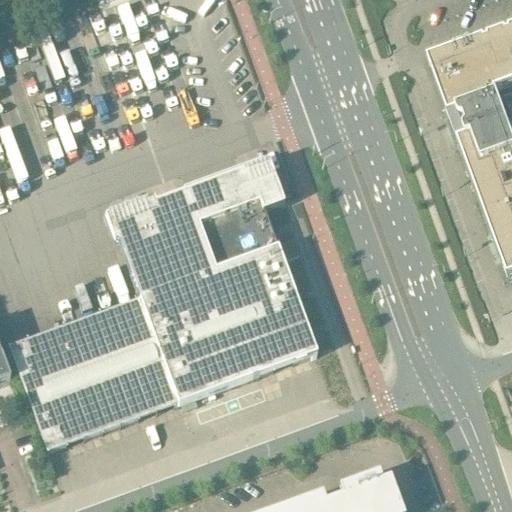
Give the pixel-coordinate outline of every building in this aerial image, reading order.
[(511,32),(426,64),(456,145),(511,124),(511,32)] [(263,218),(283,211),(267,168),(109,225),(138,305),(8,352),(8,351),(7,352),(46,459),(47,458),(315,360),(263,218)] [(511,196),(479,208),(508,287),(511,285),(511,196)] [(287,263),(298,259),(293,245),(282,250),(287,263)] [(319,357),(330,353),(322,333),(312,337),(319,357)] [(0,388),(9,385),(0,361),(0,388)] [(380,488),(377,479),(337,494),(340,502),(324,508),(321,500),(287,511),(398,511),(388,485),(380,488)]
